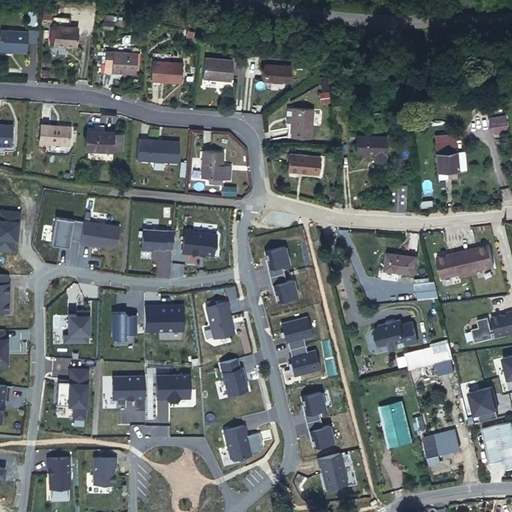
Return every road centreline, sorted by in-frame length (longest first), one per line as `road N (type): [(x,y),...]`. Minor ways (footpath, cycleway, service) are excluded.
road 1 (residential): [(23,511),(44,277),(56,270),(134,285),(245,272)]
road 2 (residential): [(264,200),(242,128),(87,94),(0,89)]
road 3 (residential): [(245,272),(289,462),(236,511)]
road 4 (residential): [(511,209),(423,221),(264,200)]
road 5 (residential): [(229,511),(192,441),(142,441),(133,511)]
road 6 (residential): [(351,18),(379,36),(511,69)]
road 7 (residential): [(351,18),(511,18)]
road 8 (residential): [(511,486),(441,492),(390,511)]
